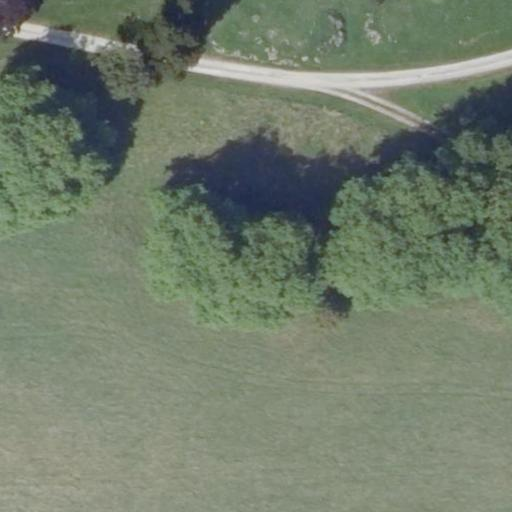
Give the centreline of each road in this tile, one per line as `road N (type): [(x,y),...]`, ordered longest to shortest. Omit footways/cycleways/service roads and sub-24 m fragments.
road 1 (unclassified): [(323,86),(0,28)]
road 2 (unclassified): [(511,177),(323,86)]
road 3 (unclassified): [(511,60),(430,79),(323,86)]
